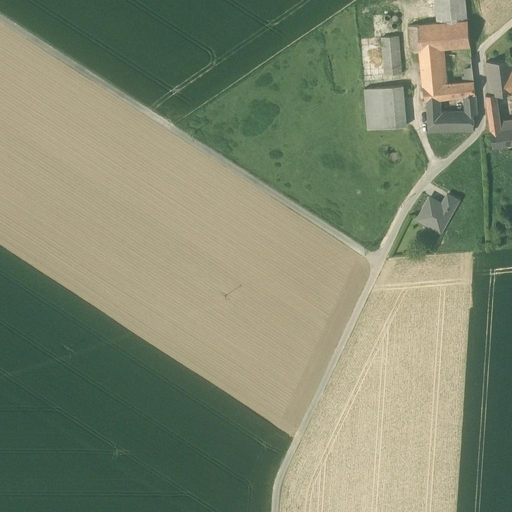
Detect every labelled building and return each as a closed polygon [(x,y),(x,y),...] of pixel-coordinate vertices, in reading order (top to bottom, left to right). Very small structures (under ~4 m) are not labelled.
[(436,0),(438,23),(468,21),(465,0),(436,0)] [(419,25),(421,50),(441,48),(454,47),(471,45),(469,21),(468,21),(438,23),(419,25)] [(413,52),(421,51),(421,50),(419,25),(411,26),(413,52)] [(382,37),(385,75),(402,74),(399,36),(382,37)] [(441,48),(442,55),(454,54),(454,47),(441,48)] [(442,55),(441,48),(421,50),(421,51),(425,86),(444,84),(448,84),(448,80),(444,81),(442,55)] [(489,94),(490,95),(496,94),(506,93),(504,74),(511,72),(511,59),(486,62),(489,94)] [(463,75),(464,83),(475,82),(473,67),(466,69),(465,72),(466,75),(463,75)] [(428,100),(433,100),(441,99),(466,95),(476,94),(475,82),(464,83),(448,84),(444,84),(425,86),(426,100),(428,100)] [(404,86),(383,88),(386,128),(407,126),(404,86)] [(368,129),(386,128),(383,88),(365,89),(368,129)] [(466,95),(467,114),(474,114),(477,113),(476,94),(466,95)] [(490,95),(489,94),(486,95),(487,105),(497,103),(496,94),(490,95)] [(433,100),(428,100),(429,114),(438,113),(438,111),(441,111),(441,99),(433,100)] [(488,113),(490,130),(500,129),(497,103),(487,105),(488,113)] [(429,132),(442,132),(441,115),(441,111),(438,111),(438,113),(429,114),(429,132)] [(467,114),(441,115),(442,132),(472,131),(474,129),(474,114),(467,114)] [(511,127),(500,129),(490,130),(493,147),(511,144),(511,127)] [(442,204),(453,210),(458,200),(448,194),(442,204)] [(427,222),(442,230),(453,210),(442,204),(430,197),(419,217),(420,220),(424,223),(427,222)]
